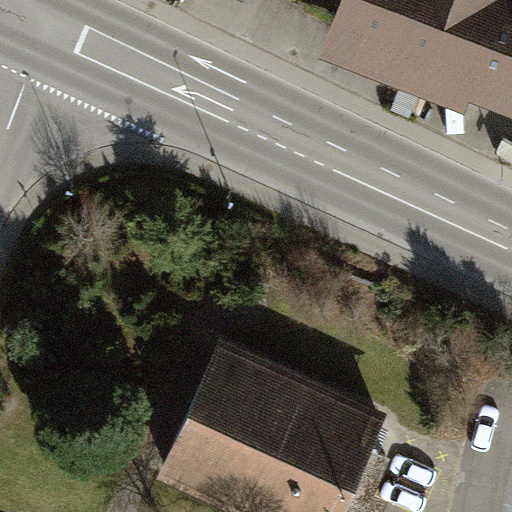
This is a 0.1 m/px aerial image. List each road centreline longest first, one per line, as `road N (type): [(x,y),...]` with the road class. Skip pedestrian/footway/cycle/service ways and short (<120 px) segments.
road 1 (primary): [(47,24),(511,246)]
road 2 (residential): [(0,152),(47,24)]
